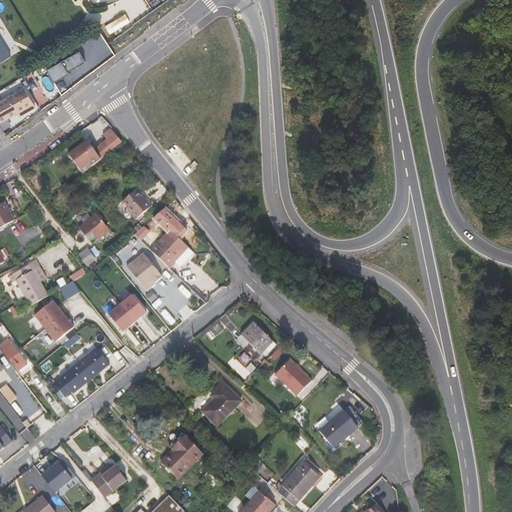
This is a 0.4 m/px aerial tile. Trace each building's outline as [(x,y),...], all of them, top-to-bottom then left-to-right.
[(116,35),(132,25),(126,15),(110,25),(116,35)] [(0,61),(10,55),(0,38),(0,61)] [(79,52),(46,71),(54,83),(69,75),(68,72),(85,62),(79,52)] [(20,80),(0,91),(0,99),(23,87),(20,80)] [(0,103),(0,122),(17,112),(19,116),(35,106),(25,89),(9,98),(0,103)] [(103,159),(125,142),(113,129),(104,136),(108,141),(96,150),(103,159)] [(84,173),(103,159),(96,150),(89,141),(71,154),(84,173)] [(44,191),(48,196),(61,187),(56,181),(44,191)] [(48,196),(49,198),(62,189),(61,187),(48,196)] [(127,210),(136,220),(152,206),(144,196),(142,197),(136,190),(123,202),(129,209),(127,210)] [(0,211),(0,222),(13,216),(8,207),(0,211)] [(79,228),(90,242),(96,237),(98,240),(110,230),(97,214),(79,228)] [(0,222),(0,228),(15,220),(13,216),(0,222)] [(188,248),(170,230),(151,251),(169,268),(181,255),(188,248)] [(194,253),(188,248),(181,255),(187,261),(194,253)] [(88,268),(96,263),(86,249),(78,255),(88,268)] [(143,254),(127,267),(141,284),(149,277),(154,282),(162,276),(143,254)] [(29,265),(33,270),(40,266),(36,260),(29,265)] [(16,280),(31,305),(49,295),(41,282),(47,279),(40,266),(33,270),(29,265),(10,276),(13,281),(16,280)] [(149,277),(141,284),(145,290),(154,282),(149,277)] [(75,282),(62,288),(66,298),(79,293),(75,282)] [(132,295),(120,304),(134,322),(146,312),(132,295)] [(53,301),(35,316),(45,329),(63,314),(53,301)] [(120,304),(108,314),(122,331),(134,322),(120,304)] [(74,328),(63,314),(45,329),(56,342),(74,328)] [(274,342),(254,322),(242,335),(261,354),(263,353),(274,342)] [(74,329),(60,340),(64,344),(77,333),(74,329)] [(69,347),(81,338),(78,334),(66,343),(69,347)] [(0,345),(0,347),(18,371),(28,364),(9,339),(0,345)] [(266,356),(277,345),(274,342),(263,353),(266,356)] [(96,348),(78,362),(92,379),(110,365),(96,348)] [(297,396),(311,381),(289,360),(274,375),(297,396)] [(78,362),(60,377),(73,394),(92,379),(78,362)] [(204,411),(217,424),(241,401),(224,384),(212,395),(216,399),(204,411)] [(1,392),(10,404),(16,399),(7,387),(1,392)] [(294,417),(298,422),(306,414),(302,410),(294,417)] [(319,431),(334,448),(358,428),(344,410),(319,431)] [(0,450),(12,441),(1,426),(0,426),(0,450)] [(178,479),(204,454),(182,433),(169,446),(172,450),(160,461),(178,479)] [(247,465),(257,474),(266,466),(255,457),(247,465)] [(72,479),(59,462),(42,475),(55,492),(72,479)] [(274,489),(295,507),(321,477),(303,462),(282,486),(279,484),(274,489)] [(99,474),(102,478),(117,467),(114,463),(99,474)] [(90,481),(105,498),(127,481),(117,467),(102,478),(99,474),(90,481)] [(214,487),(219,481),(208,471),(203,477),(214,487)] [(240,511),(269,511),(276,505),(259,490),(240,511)] [(184,511),(185,511),(170,495),(151,511),(184,511)] [(27,509),(29,511),(55,511),(43,496),(27,509)]
